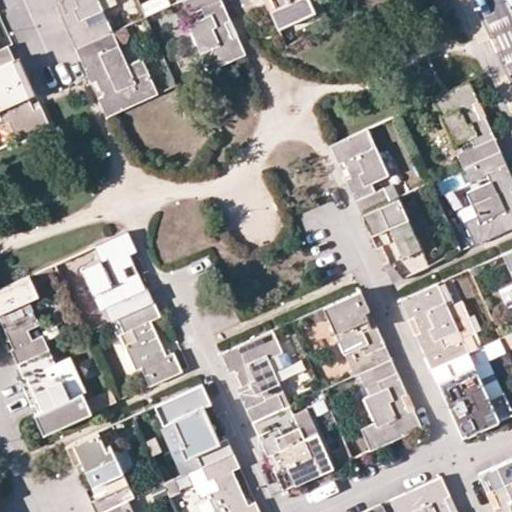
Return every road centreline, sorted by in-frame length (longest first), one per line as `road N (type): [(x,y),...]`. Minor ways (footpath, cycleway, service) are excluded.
road 1 (residential): [(456,460),(341,200)]
road 2 (residential): [(277,511),(173,282)]
road 3 (residential): [(456,460),(428,451),(295,511)]
